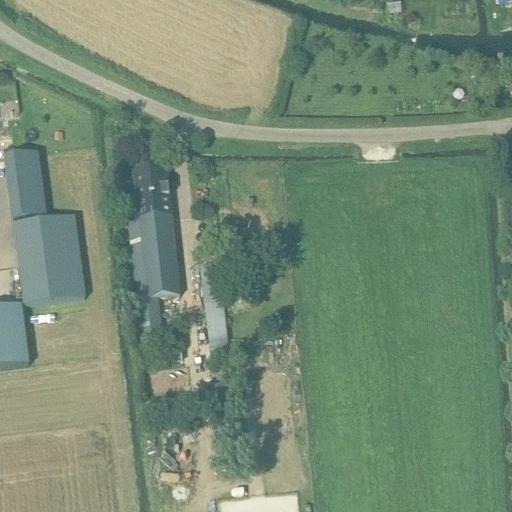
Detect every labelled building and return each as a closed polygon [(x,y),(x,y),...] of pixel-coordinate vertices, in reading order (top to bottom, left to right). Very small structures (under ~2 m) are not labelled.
[(385,0),(387,8),(401,6),(400,0),(385,0)] [(13,224),(44,220),(36,156),(5,160),(13,224)] [(126,204),(129,224),(136,304),(179,300),(168,192),(166,172),(133,175),(136,203),(126,204)] [(13,228),(24,310),(84,302),(74,220),(13,228)] [(199,272),(208,361),(227,359),(218,270),(199,272)] [(0,308),(0,370),(26,367),(17,306),(0,308)] [(151,331),(149,307),(133,309),(136,332),(151,331)] [(187,400),(146,404),(148,422),(189,417),(187,400)] [(233,423),(211,425),(212,436),(234,434),(233,423)]
